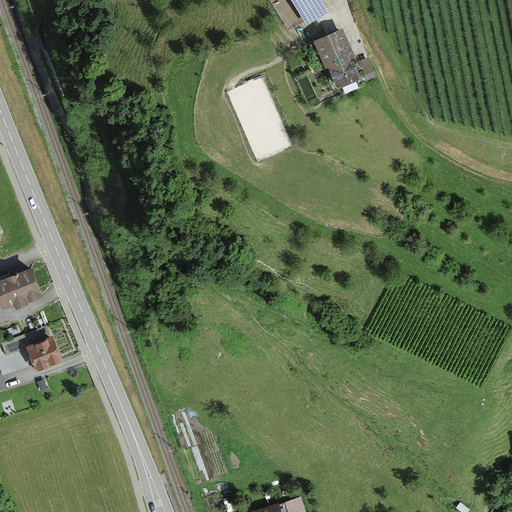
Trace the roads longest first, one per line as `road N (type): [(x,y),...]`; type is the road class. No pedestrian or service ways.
road 1 (primary): [(0,110),(161,511)]
road 2 (track): [(364,53),(424,139),(482,175),(511,182)]
